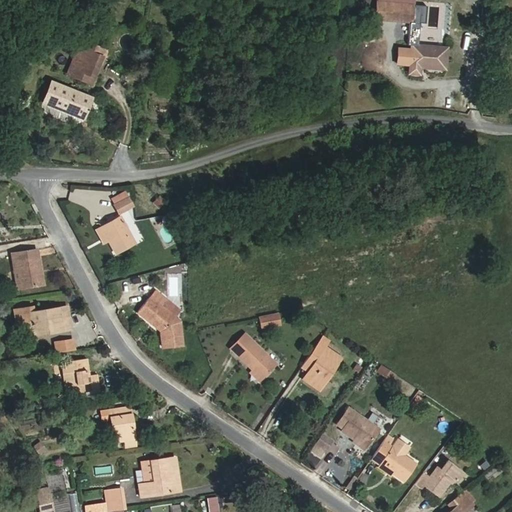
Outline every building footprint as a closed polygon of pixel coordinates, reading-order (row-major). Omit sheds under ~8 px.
[(413,23),(414,5),(404,4),(379,2),(377,2),(375,19),(413,23)] [(73,77),(88,43),(82,41),(67,74),(73,77)] [(92,84),(107,51),(88,43),(73,77),(92,84)] [(445,69),(447,47),(411,45),(409,73),(419,74),(420,67),(445,69)] [(83,118),(91,97),(51,81),(43,102),(83,118)] [(134,205),(129,197),(114,205),(118,213),(134,205)] [(163,201),(159,197),(155,202),(159,206),(163,201)] [(135,243),(120,216),(101,227),(108,240),(115,253),(135,243)] [(108,240),(101,227),(96,230),(104,243),(108,240)] [(43,284),(37,249),(11,253),(13,262),(16,261),(21,288),(43,284)] [(165,278),(163,271),(151,274),(153,281),(165,278)] [(161,306),(167,300),(155,290),(149,297),(137,311),(137,312),(149,321),(152,318),(165,328),(165,337),(161,337),(162,347),(182,345),(180,321),(174,317),(161,306)] [(137,311),(149,297),(142,292),(131,305),(137,311)] [(180,310),(167,300),(161,306),(174,317),(180,310)] [(71,329),(67,306),(33,312),(32,307),(14,310),(16,324),(27,322),(28,333),(43,331),(43,333),(71,329)] [(259,329),(279,326),(277,313),(257,315),(259,329)] [(165,337),(165,328),(152,318),(149,321),(160,331),(161,337),(165,337)] [(236,354),(250,340),(244,334),(230,348),(236,354)] [(319,390),(341,358),(324,346),(328,340),(322,336),(307,357),(314,362),(308,371),(302,379),(319,390)] [(74,350),(73,339),(55,342),(56,353),(74,350)] [(262,379),(276,364),(250,340),(236,354),(252,369),(262,379)] [(308,371),(314,362),(307,357),(301,366),(308,371)] [(89,372),(87,358),(71,360),(71,363),(61,364),(62,374),(66,373),(69,396),(84,394),(83,384),(87,383),(85,373),(89,372)] [(357,373),(361,367),(357,364),(353,369),(357,373)] [(395,373),(381,364),(376,370),(390,380),(395,373)] [(262,379),(252,369),(249,373),(259,382),(262,379)] [(98,382),(97,374),(90,375),(89,372),(85,373),(87,383),(90,383),(98,382)] [(100,392),(98,382),(90,383),(91,393),(100,392)] [(417,409),(423,400),(416,396),(411,405),(417,409)] [(130,415),(129,407),(100,412),(102,420),(110,418),(114,441),(124,439),(134,438),(132,426),(130,426),(128,415),(130,415)] [(366,447),(378,429),(348,408),(337,424),(343,428),(341,430),(354,439),(366,447)] [(320,432),(308,451),(321,459),(333,440),(320,432)] [(405,456),(410,448),(397,439),(392,447),(389,445),(393,439),(387,435),(370,459),(404,482),(416,464),(405,456)] [(135,446),(134,438),(124,439),(125,447),(135,446)] [(366,447),(354,439),(352,441),(364,450),(366,447)] [(45,449),(39,442),(33,447),(39,454),(45,449)] [(177,473),(175,457),(151,461),(154,481),(150,482),(138,484),(140,496),(176,491),(174,473),(177,473)] [(456,481),(463,472),(448,460),(441,469),(437,466),(430,477),(424,472),(415,484),(421,489),(423,486),(438,497),(449,482),(452,478),(454,481),(456,481)] [(347,491),(356,479),(349,474),(341,486),(347,491)] [(122,510),(119,489),(107,490),(110,511),(113,511),(122,510)] [(474,501),(465,489),(462,491),(472,503),(474,501)] [(53,509),(50,491),(36,494),(39,511),(53,509)] [(463,511),(462,511),(472,503),(462,491),(447,503),(452,509),(448,511),(463,511)] [(218,511),(217,496),(207,497),(208,511),(218,511)]
